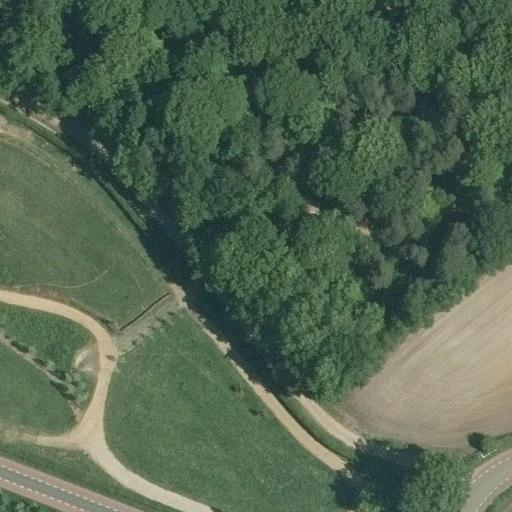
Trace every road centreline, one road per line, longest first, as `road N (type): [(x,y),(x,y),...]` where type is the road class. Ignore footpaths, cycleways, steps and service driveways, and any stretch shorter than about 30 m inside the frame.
road 1 (track): [(310,403),(104,149),(0,81)]
road 2 (unclassified): [(474,492),(342,436),(310,403)]
